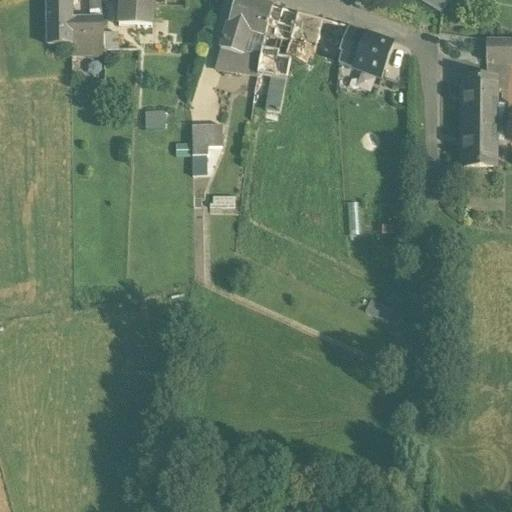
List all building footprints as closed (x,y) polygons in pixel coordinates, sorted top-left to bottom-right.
[(47,0),(48,9),(71,9),(71,0),(47,0)] [(120,0),(119,29),(152,30),(153,30),(154,5),(154,0),(120,0)] [(258,6),(236,0),(225,37),(247,44),(252,25),(258,6)] [(448,4),(441,0),(419,0),(418,3),(441,17),(448,4)] [(273,10),(258,6),(252,25),(268,29),(273,10)] [(71,9),(48,9),(48,48),(71,47),(72,47),(72,21),(71,9)] [(297,17),(273,10),(268,29),(266,39),(281,43),(278,59),(285,60),(289,47),(297,17)] [(440,18),(434,15),(430,25),(438,26),(440,18)] [(323,24),(297,17),(289,47),(310,56),(314,57),(316,50),(323,24)] [(102,20),(86,21),(87,41),(87,58),(104,58),(104,54),(104,53),(103,36),(102,21),(102,20)] [(87,41),(86,21),(72,21),(72,47),(71,47),(71,57),(87,58),(87,41)] [(335,28),(323,24),(316,50),(329,52),(335,28)] [(349,31),(335,28),(329,52),(340,54),(349,31)] [(365,37),(349,31),(340,54),(343,56),(353,60),(350,71),(354,72),(365,37)] [(118,53),(118,36),(103,36),(104,53),(118,53)] [(247,44),(225,37),(220,53),(242,58),(243,58),(247,44)] [(365,37),(354,72),(376,80),(381,82),(382,80),(390,57),(393,48),(365,37)] [(511,44),(486,44),(486,63),(511,62),(511,44)] [(310,56),(289,47),(285,60),(291,63),(306,69),(310,56)] [(242,58),(220,53),(215,71),(258,78),(262,58),(243,58),(242,58)] [(353,60),(343,56),(338,71),(340,72),(348,76),(350,71),(353,60)] [(404,62),(390,57),(382,80),(396,85),(404,62)] [(278,59),(262,58),(258,78),(267,79),(286,82),(291,63),(285,60),(278,59)] [(286,82),(267,79),(266,114),(280,117),(286,82)] [(496,83),(463,82),(462,126),(496,126),(496,83)] [(163,114),(145,115),(145,131),(164,130),(163,114)] [(496,126),(462,126),(462,170),(495,170),(496,126)] [(222,150),(222,128),(192,129),(192,159),(208,159),(208,151),(222,150)] [(204,201),(204,179),(193,179),(194,201),(204,201)] [(393,313),(371,303),(365,315),(387,326),(393,313)]
